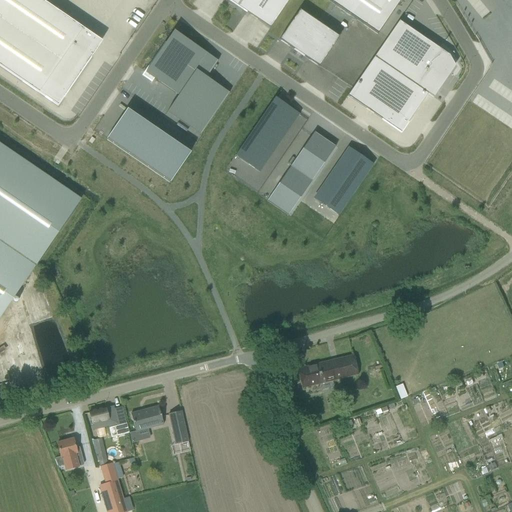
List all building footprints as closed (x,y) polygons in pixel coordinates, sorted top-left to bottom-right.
[(40,0),(0,0),(0,67),(58,107),(69,90),(69,91),(92,58),(85,54),(96,38),(42,1),(40,0)] [(226,0),(270,29),(289,0),(226,0)] [(326,0),(377,34),(400,0),(326,0)] [(299,11),(279,40),(319,67),(339,38),(299,11)] [(399,22),(374,58),(428,94),(428,95),(433,98),(445,81),(443,80),(452,66),(447,57),(437,51),(439,49),(399,22)] [(165,44),(145,73),(153,79),(154,79),(178,96),(167,113),(200,136),(229,94),(229,93),(229,94),(206,78),(196,71),(207,54),(174,32),(174,31),(166,43),(165,43),(164,43),(165,44)] [(374,58),(347,97),(401,134),(401,133),(427,95),(428,95),(428,94),(374,58)] [(275,98),(235,156),(260,173),(299,115),(275,99),(275,98)] [(107,139),(106,140),(169,183),(190,153),(136,116),(135,117),(129,125),(121,120),(108,139),(107,139)] [(314,133),(267,201),(288,216),(335,147),(314,133)] [(0,147),(0,242),(35,266),(79,202),(0,147)] [(340,215),(374,166),(360,156),(354,165),(343,157),(315,198),(340,215)] [(0,317),(35,266),(0,242),(0,317)] [(354,356),(352,356),(297,369),(302,389),(358,375),(354,356)] [(402,385),(395,388),(400,400),(407,397),(402,385)] [(95,432),(86,434),(88,443),(100,440),(97,431),(103,430),(103,428),(113,425),(118,424),(113,407),(106,409),(105,408),(89,413),(92,425),(94,430),(95,430),(95,432)] [(131,414),(136,433),(163,425),(158,407),(131,414)] [(181,412),(168,415),(175,445),(188,442),(181,412)] [(126,424),(114,427),(117,437),(129,433),(126,424)] [(77,453),(76,449),(73,440),(57,444),(64,471),(78,467),(78,465),(84,464),(80,452),(77,453)] [(101,440),(94,442),(100,463),(107,461),(101,440)] [(108,491),(101,493),(106,511),(127,511),(123,499),(113,464),(101,468),(108,491)]
